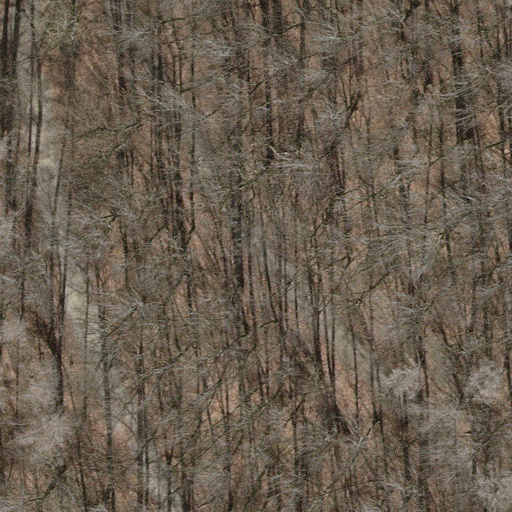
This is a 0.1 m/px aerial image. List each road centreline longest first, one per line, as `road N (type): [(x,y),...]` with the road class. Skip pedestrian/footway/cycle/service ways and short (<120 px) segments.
road 1 (track): [(118,0),(164,99),(243,213),(378,360),(471,511)]
road 2 (track): [(21,0),(53,295),(166,511)]
